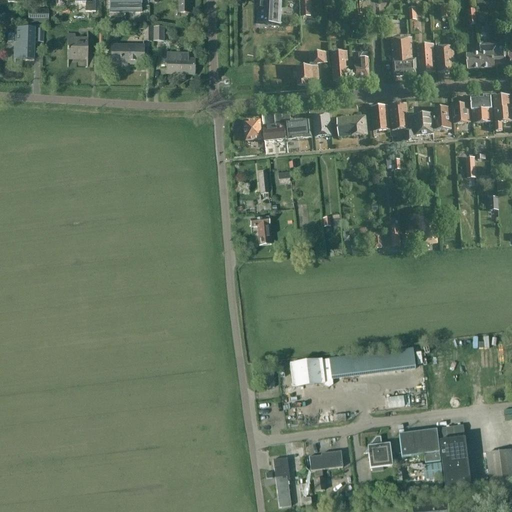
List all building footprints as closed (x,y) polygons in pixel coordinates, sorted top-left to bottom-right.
[(74,0),(75,3),(85,3),(85,12),(95,12),(95,0),(74,0)] [(110,0),(110,1),(110,13),(140,13),(140,7),(148,7),(147,0),(110,0)] [(178,0),(179,13),(191,13),(191,6),(188,6),(187,0),(178,0)] [(259,0),(259,11),(261,11),(261,24),(270,25),(278,25),(279,20),(279,0),(259,0)] [(309,0),(300,0),(301,18),(310,17),(309,0)] [(448,19),(447,6),(440,7),(441,19),(448,19)] [(476,25),(474,10),(467,11),(468,26),(476,25)] [(48,11),(29,11),(29,22),(48,22),(48,11)] [(484,24),(484,15),(476,15),(477,24),(484,24)] [(361,40),(368,39),(366,16),(359,17),(361,40)] [(154,42),(164,42),(164,28),(153,28),(154,42)] [(15,56),(14,63),(15,63),(15,59),(33,60),(34,43),(43,43),(43,30),(15,29),(15,35),(8,35),(8,43),(15,44),(15,50),(15,55),(15,56)] [(67,32),(67,68),(68,68),(68,59),(86,60),(86,68),(87,68),(88,32),(87,32),(87,40),(74,40),(75,35),(68,35),(68,32),(67,32)] [(393,78),(416,76),(415,60),(413,61),(411,39),(391,40),(393,62),(392,62),(393,78)] [(494,69),(493,59),(499,59),(499,61),(506,60),(504,44),(479,45),(481,70),(494,69)] [(418,75),(435,74),(433,45),(416,46),(418,75)] [(481,70),(479,45),(475,46),(476,55),(467,56),(468,71),(481,70)] [(112,47),(111,64),(143,65),(144,47),(112,47)] [(436,62),(454,60),(453,47),(436,48),(436,62)] [(328,64),(328,56),(327,53),(309,54),(310,67),(296,68),(297,87),(307,86),(306,82),(318,81),(317,64),(328,64)] [(330,54),(331,69),(332,82),(347,81),(346,75),(350,75),(349,68),(345,68),(345,62),(347,62),(346,53),(344,53),(330,54)] [(369,79),(368,56),(367,53),(358,54),(359,67),(354,67),(355,80),(369,79)] [(167,60),(166,75),(194,76),(194,60),(187,60),(187,55),(168,54),(167,60)] [(454,60),(436,62),(437,74),(456,72),(455,60),(454,60)] [(493,107),(511,106),(511,96),(493,97),(493,107)] [(471,111),(492,110),(491,97),(470,99),(471,111)] [(409,130),(406,104),(388,106),(391,132),(409,130)] [(470,124),(468,105),(451,106),(453,125),(470,124)] [(389,131),(387,106),(370,108),(372,133),(389,131)] [(511,106),(493,107),(496,133),(502,132),(501,124),(511,122),(511,108),(511,106)] [(451,131),(449,109),(432,110),(434,132),(451,131)] [(492,110),(471,111),(472,125),(493,123),(492,110)] [(283,114),(286,141),(312,139),(310,121),(290,123),(289,113),(283,114)] [(263,128),(262,128),(264,144),(286,141),(283,114),(275,114),(277,127),(263,128)] [(433,135),(431,115),(408,117),(409,131),(405,131),(406,143),(414,142),(414,137),(433,135)] [(331,137),(329,116),(312,117),(314,139),(331,137)] [(336,120),(338,139),(367,136),(365,117),(336,120)] [(260,122),(252,123),(250,120),(246,121),(244,123),(246,143),(262,141),(260,122)] [(393,158),(385,160),(387,167),(394,166),(393,158)] [(473,159),(466,160),(467,179),(475,179),(473,159)] [(266,174),(258,175),(260,195),(268,194),(266,174)] [(505,183),(497,184),(497,193),(505,193),(505,192),(504,192),(504,183),(505,183)] [(490,212),(498,212),(497,199),(493,199),(493,198),(489,198),(490,212)] [(271,212),(270,205),(256,206),(257,213),(271,212)] [(271,245),(268,218),(250,220),(250,222),(249,222),(249,227),(251,227),(251,228),(257,228),(259,247),(271,245)] [(331,228),(330,219),(322,219),(323,228),(331,228)] [(444,236),(452,235),(451,223),(443,224),(444,236)] [(424,225),(425,237),(423,237),(423,246),(436,244),(434,224),(424,225)] [(398,227),(391,228),(392,248),(400,247),(398,227)] [(382,242),(382,234),(373,234),(373,241),(374,241),(374,250),(382,249),(382,242)] [(410,244),(409,236),(402,236),(402,245),(410,244)] [(492,339),(472,342),(479,387),(508,382),(502,341),(493,343),(492,339)] [(459,386),(471,385),(466,342),(423,347),(428,393),(460,390),(459,386)] [(324,385),(328,386),(332,384),(331,380),(415,370),(412,350),(362,356),(362,357),(355,358),(355,356),(289,364),(292,389),(324,385)] [(273,376),(264,377),(266,389),(274,388),(274,385),(273,376)] [(393,407),(412,407),(411,396),(393,397),(393,407)] [(439,438),(463,435),(462,427),(438,430),(439,438)] [(436,431),(399,435),(401,458),(424,455),(425,464),(440,462),(436,431)] [(382,468),(392,467),(390,444),(381,445),(380,438),(376,438),(367,450),(367,454),(368,454),(370,469),(372,469),(382,468)] [(468,475),(463,439),(440,442),(445,490),(469,487),(468,475)] [(490,485),(511,481),(511,462),(511,452),(486,455),(490,485)] [(321,455),(321,456),(321,457),(309,458),(311,472),(313,472),(322,471),(342,469),(341,453),(321,455)] [(282,460),(273,461),(275,479),(279,509),(291,507),(287,482),(289,482),(287,461),(282,462),(282,460)] [(442,478),(440,464),(422,466),(424,481),(442,478)] [(322,471),(313,472),(314,481),(323,480),(322,471)] [(323,480),(314,481),(315,492),(325,491),(323,480)]
